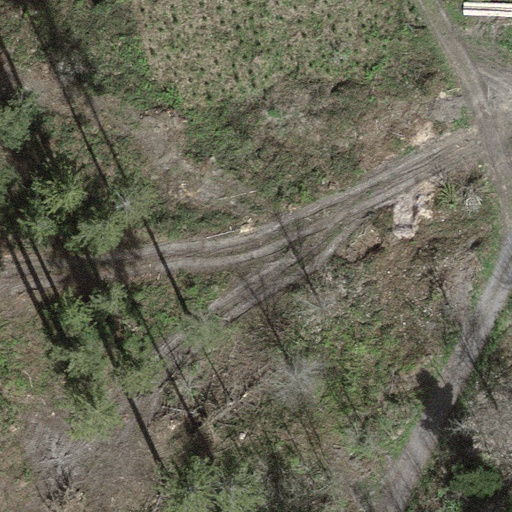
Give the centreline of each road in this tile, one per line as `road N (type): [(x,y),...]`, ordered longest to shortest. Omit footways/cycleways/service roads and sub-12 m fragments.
road 1 (track): [(394,511),(511,254)]
road 2 (track): [(511,169),(422,0)]
